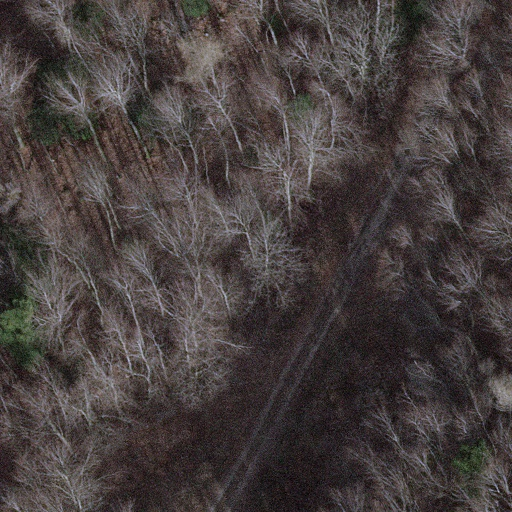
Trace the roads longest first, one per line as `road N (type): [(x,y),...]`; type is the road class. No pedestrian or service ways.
road 1 (track): [(471,0),(221,511)]
road 2 (track): [(26,511),(114,476),(237,475)]
